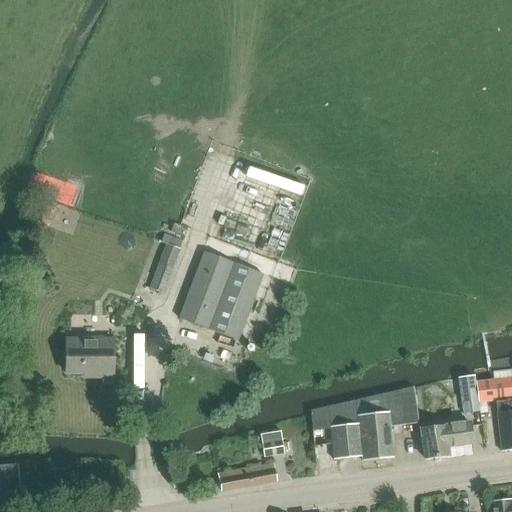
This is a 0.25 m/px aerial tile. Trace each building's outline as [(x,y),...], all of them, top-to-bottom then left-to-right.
[(208,189),(225,137),(214,134),(196,185),(208,189)] [(247,148),(246,157),(268,162),(270,152),(247,148)] [(270,228),(286,174),(233,159),(218,214),(270,228)] [(48,203),(41,224),(49,227),(56,205),(48,203)] [(166,244),(159,263),(172,269),(173,269),(180,250),(183,242),(165,235),(162,243),(166,244)] [(178,319),(237,341),(262,276),(203,253),(178,319)] [(164,294),(172,269),(159,263),(149,289),(164,294)] [(268,275),(261,296),(276,302),(284,281),(268,275)] [(90,374),(90,379),(114,379),(114,339),(65,338),(65,374),(90,374)] [(477,402),(511,398),(511,384),(511,372),(492,374),(492,380),(475,382),(477,402)] [(474,377),(458,379),(459,381),(461,404),(462,414),(478,412),(477,402),(475,382),(474,377)] [(326,408),(311,411),(311,414),(313,430),(315,446),(330,444),(331,460),(359,457),(360,462),(391,458),(388,428),(418,424),(414,394),(355,401),(345,403),(326,408)] [(511,400),(496,402),(500,452),(511,451),(511,400)] [(446,445),(472,442),(470,424),(420,430),(423,459),(448,456),(446,445)] [(284,455),(281,432),(261,435),(264,458),(284,455)] [(274,465),(217,474),(220,492),(277,483),(274,465)] [(0,495),(19,494),(17,466),(0,466),(0,495)] [(511,511),(511,503),(510,504),(509,499),(488,502),(489,511),(511,511)]
